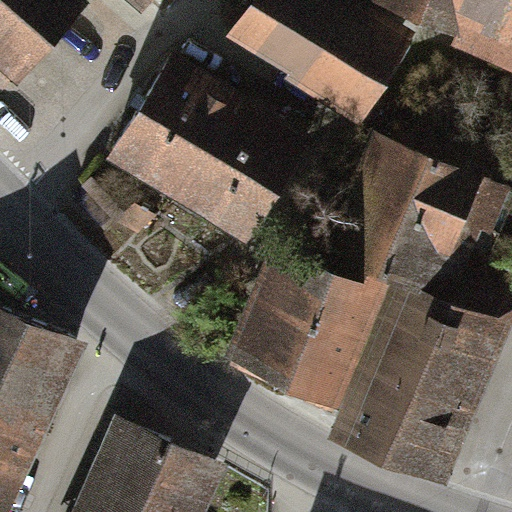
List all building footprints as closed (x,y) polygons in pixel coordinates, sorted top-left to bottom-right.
[(0,0),(0,46),(35,77),(90,13),(74,0),(0,0)] [(133,0),(153,17),(167,0),(133,0)] [(511,0),(230,0),(205,49),(337,122),(391,35),(490,76),(500,57),(511,60),(511,0)] [(172,200),(231,95),(160,55),(101,160),(172,200)] [(243,240),(303,135),(231,95),(172,200),(243,240)] [(391,298),(327,444),(439,492),(511,324),(511,278),(476,265),(504,191),(368,136),(319,263),(391,298)] [(376,307),(262,256),(213,367),(327,417),(376,307)] [(0,511),(6,511),(92,325),(0,282),(0,511)] [(192,511),(217,449),(109,407),(67,511),(192,511)]
